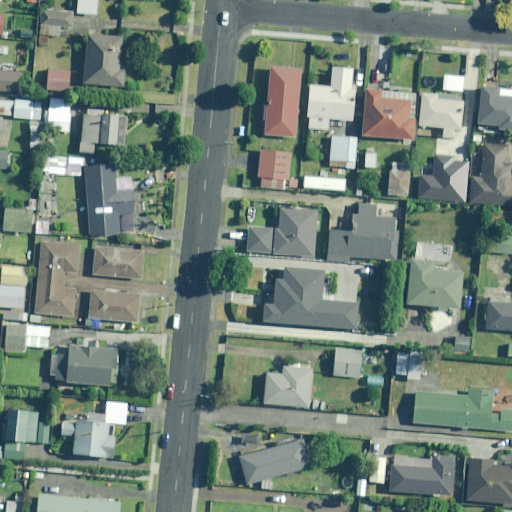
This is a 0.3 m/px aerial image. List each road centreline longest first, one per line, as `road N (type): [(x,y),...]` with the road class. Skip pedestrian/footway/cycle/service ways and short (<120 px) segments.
road 1 (residential): [(220,7),(171,511)]
road 2 (residential): [(220,7),(511,32)]
